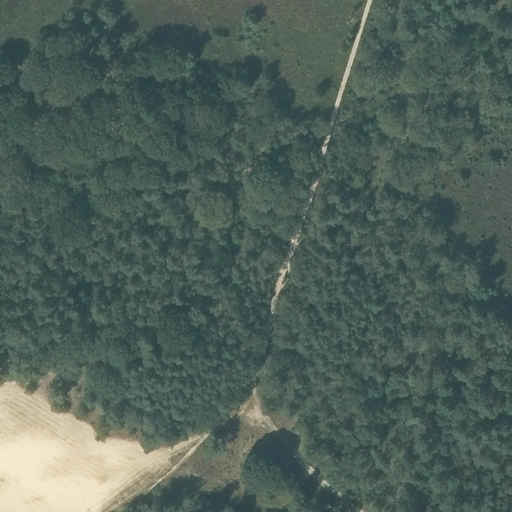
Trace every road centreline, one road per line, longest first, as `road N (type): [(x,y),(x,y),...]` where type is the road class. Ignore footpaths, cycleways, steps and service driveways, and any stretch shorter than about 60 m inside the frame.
road 1 (track): [(371,0),(250,395)]
road 2 (track): [(250,395),(324,485),(360,511)]
